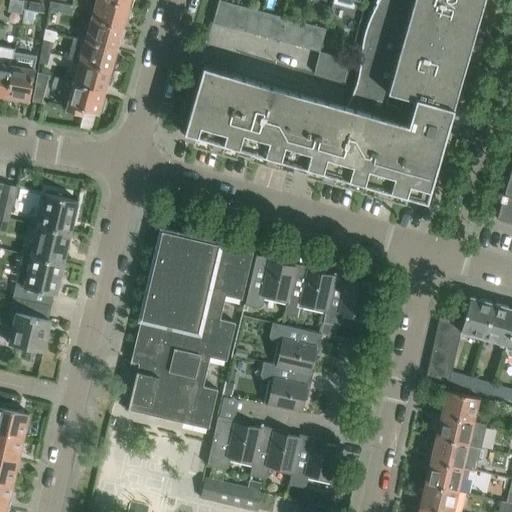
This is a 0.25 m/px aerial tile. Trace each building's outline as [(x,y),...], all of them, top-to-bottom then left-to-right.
[(23,8),(24,0),(10,0),(9,10),(22,13),(23,8)] [(46,4),(27,0),(24,0),(23,8),(45,12),(46,4)] [(61,11),(62,2),(51,0),(49,8),(61,11)] [(131,6),(108,0),(96,0),(91,18),(122,26),(124,19),(127,20),(131,6)] [(326,171),(427,200),(480,14),(484,0),(377,0),(376,4),(373,9),(371,15),(368,20),(366,28),(364,33),(364,36),(363,40),(362,44),(361,50),(360,55),(360,62),(360,66),(359,70),(358,75),(355,83),(354,88),(352,92),(349,99),(346,105),(345,105),(203,65),(185,130),(286,159),(284,164),(325,175),(326,171)] [(75,5),(73,4),(62,2),(61,11),(73,13),(75,5)] [(227,7),(217,5),(213,21),(223,24),(227,7)] [(256,33),(260,16),(251,14),(247,30),(256,33)] [(265,35),(270,19),(260,16),(256,33),(265,35)] [(122,27),(122,26),(91,18),(85,39),(116,48),(118,40),(121,41),(125,28),(122,27)] [(298,44),(303,28),(294,25),(289,42),(298,44)] [(308,47),(312,30),(303,28),(298,44),(308,47)] [(341,56),(346,39),(336,37),(332,53),(341,56)] [(54,40),(44,38),(42,50),(51,52),(54,40)] [(114,54),(116,48),(85,39),(79,60),(113,70),(118,55),(114,54)] [(0,98),(5,100),(11,64),(12,64),(14,51),(14,49),(0,46),(0,98)] [(47,64),(51,52),(42,50),(39,62),(47,64)] [(28,100),(36,55),(14,51),(12,64),(11,64),(5,100),(20,102),(21,98),(28,100)] [(109,83),(113,70),(79,60),(74,80),(73,81),(104,90),(106,82),(109,83)] [(46,75),(37,74),(35,87),(44,88),(46,75)] [(102,96),(104,90),(73,81),(74,80),(55,75),(52,86),(71,91),(66,109),(81,113),(82,108),(98,112),(98,109),(102,110),(106,97),(102,96)] [(511,164),(496,217),(511,222),(511,164)] [(5,184),(0,203),(0,215),(10,218),(17,186),(5,184)] [(78,201),(44,193),(37,224),(71,232),(78,201)] [(0,215),(0,230),(6,232),(10,218),(0,215)] [(63,263),(71,232),(37,224),(30,256),(63,263)] [(511,227),(503,224),(498,239),(509,242),(511,233),(511,227)] [(241,300),(252,253),(161,231),(133,350),(130,361),(138,363),(129,401),(182,413),(180,421),(207,427),(217,389),(202,385),(209,356),(225,360),(234,323),(218,319),(224,296),(241,300)] [(295,267),(294,266),(273,262),(273,261),(273,259),(257,256),(258,255),(256,254),(245,303),(259,306),(263,304),(265,298),(287,303),(295,267)] [(56,293),(63,263),(30,256),(23,285),(15,283),(12,296),(51,305),(54,293),(56,293)] [(334,275),(333,275),(312,271),(312,269),(312,268),(296,265),(297,263),(295,263),(294,266),(295,267),(287,303),(284,312),(299,315),(302,313),(303,306),(325,311),(334,275)] [(336,272),(334,272),(333,275),(334,275),(325,311),(326,311),(321,333),(322,333),(334,336),(337,325),(340,323),(341,317),(365,322),(370,299),(380,301),(383,288),(381,284),(372,282),(372,284),(351,279),(351,278),(351,277),(335,273),(336,272)] [(48,318),(51,305),(12,296),(6,324),(12,325),(8,343),(43,351),(50,319),(48,318)] [(485,337),(494,303),(471,296),(463,322),(462,330),(485,337)] [(508,343),(511,327),(511,307),(494,303),(485,337),(507,343),(508,343)] [(462,330),(463,322),(439,316),(436,328),(461,334),(462,330)] [(321,333),(302,329),(272,322),(270,335),(272,339),(279,340),(274,362),(273,363),(310,372),(310,371),(314,350),(315,351),(317,350),(320,335),(321,335),(322,333),(321,333)] [(458,345),(461,334),(436,328),(434,340),(458,345)] [(455,357),(458,345),(434,340),(431,351),(455,357)] [(453,368),(455,357),(431,351),(428,363),(453,368)] [(313,374),(313,372),(310,371),(310,372),(273,363),(274,362),(264,360),(261,374),(263,378),(269,379),(264,403),(301,412),(306,389),(307,390),(308,389),(312,374),(313,374)] [(450,381),(452,370),(453,368),(428,363),(426,374),(450,381)] [(452,370),(450,381),(462,385),(465,374),(452,370)] [(483,379),(479,390),(491,394),(495,383),(483,379)] [(495,383),(491,394),(504,397),(508,386),(495,383)] [(475,420),(480,398),(446,390),(441,413),(475,421),(475,420)] [(0,430),(23,436),(29,412),(0,406),(0,430)] [(481,446),(486,424),(486,423),(475,420),(475,421),(441,413),(435,437),(469,444),(481,446)] [(250,464),(258,428),(239,423),(239,422),(238,421),(219,416),(218,415),(207,464),(225,468),(229,466),(230,459),(250,464)] [(290,473),(298,437),(278,432),(278,431),(277,430),(262,426),(262,425),(260,425),(260,428),(258,428),(250,464),(253,465),(250,474),(265,477),(268,474),(269,468),(290,473)] [(0,455),(18,460),(23,436),(0,430),(0,455)] [(298,437),(290,473),(292,473),(289,482),(303,486),(306,483),(308,478),(331,483),(339,446),(338,445),(338,446),(317,441),(317,440),(316,438),(301,435),(301,434),(299,434),(298,437)] [(435,437),(430,460),(470,469),(476,470),(481,446),(469,444),(435,437)] [(0,480),(12,483),(18,460),(0,455),(0,480)] [(468,477),(470,469),(430,460),(425,483),(458,490),(462,476),(468,477)] [(246,485),(204,475),(199,497),(258,510),(262,493),(263,489),(259,488),(246,485)] [(248,478),(246,485),(259,488),(261,481),(248,478)] [(0,504),(7,506),(12,483),(0,480),(0,504)] [(453,511),(458,490),(425,483),(420,506),(447,511),(453,511)]
